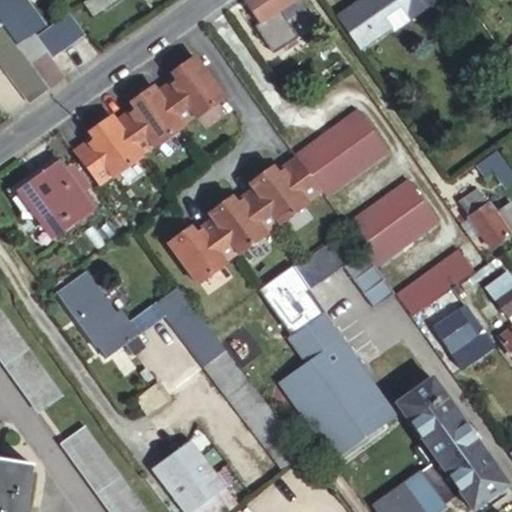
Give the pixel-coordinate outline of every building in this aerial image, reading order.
[(119,0),(93,0),(89,3),(98,15),(119,0)] [(311,9),(304,0),(248,0),(245,3),(282,54),(302,40),(291,24),(311,9)] [(411,23),(394,0),(369,0),(342,20),(364,51),(395,29),(397,33),(411,23)] [(394,0),(411,23),(437,5),(433,0),(394,0)] [(490,0),(467,0),(475,11),(490,0)] [(18,45),(46,85),(51,92),(67,81),(53,62),(88,37),(71,14),(25,40),(18,45)] [(0,63),(26,101),(46,85),(18,45),(10,33),(0,19),(0,63)] [(511,53),(511,24),(494,37),(508,56),(511,53)] [(17,29),(10,33),(18,45),(25,40),(17,29)] [(172,86),(158,96),(182,129),(195,119),(197,121),(224,102),(195,61),(172,77),(175,81),(178,85),(174,88),(172,86)] [(158,96),(154,90),(131,107),(134,111),(137,115),(132,118),(131,115),(117,125),(141,159),(154,149),(156,151),(183,132),(182,129),(158,96)] [(359,114),(296,158),(299,161),(323,195),(326,200),(388,155),(359,114)] [(117,125),(113,120),(90,136),(93,140),(96,144),(91,147),(90,145),(76,155),(101,187),(113,178),(115,181),(142,161),(141,159),(117,125)] [(501,176),(511,190),(511,189),(511,170),(502,158),(485,170),(494,181),(501,176)] [(275,169),(253,186),(257,191),(281,225),(282,227),(310,207),(308,205),(323,195),(299,161),(284,172),(286,174),(281,177),(278,173),(275,169)] [(23,190),(57,236),(91,212),(58,165),(23,190)] [(408,184),(347,228),(377,270),(438,225),(408,184)] [(267,234),(281,225),(257,191),(243,201),(245,204),(240,207),(237,203),(235,199),(212,215),(216,221),(240,254),(242,256),(269,236),(267,234)] [(481,192),(462,206),(495,251),(511,238),(511,207),(499,216),(481,192)] [(240,254),(216,221),(202,230),(204,233),(199,236),(196,232),(194,228),(171,244),(200,285),(228,265),(226,263),(240,254)] [(333,242),(297,267),(313,288),(348,263),(333,242)] [(461,254),(399,300),(413,319),(476,275),(461,254)] [(489,290),(509,319),(511,316),(511,274),(489,290)] [(57,295),(60,300),(88,278),(85,275),(57,295)] [(88,300),(99,292),(88,278),(60,300),(93,341),(94,339),(104,352),(135,330),(132,325),(130,323),(114,335),(99,316),(88,300)] [(173,280),(150,297),(155,305),(179,288),(173,280)] [(179,288),(155,305),(157,308),(163,315),(186,297),(179,288)] [(110,307),(99,292),(88,300),(99,316),(110,307)] [(150,297),(124,315),(130,323),(155,305),(150,297)] [(163,315),(283,473),(306,455),(186,297),(163,315)] [(2,301),(0,302),(0,349),(46,414),(69,397),(2,301)] [(130,323),(124,315),(116,304),(110,307),(99,316),(114,335),(130,323)] [(155,305),(130,323),(132,325),(157,308),(155,305)] [(497,348),(467,306),(431,332),(461,374),(497,348)] [(375,399),(380,395),(322,316),(287,341),(307,367),(288,381),(299,396),(294,400),(338,460),(391,421),(375,399)] [(511,331),(500,340),(511,357),(511,331)] [(432,380),(421,365),(388,389),(400,404),(432,380)] [(441,462),(429,471),(446,495),(458,485),(464,494),(478,511),(511,488),(432,380),(400,404),(441,462)] [(299,396),(288,381),(283,385),(294,400),(299,396)] [(135,406),(147,423),(172,405),(161,388),(135,406)] [(391,421),(396,417),(380,395),(375,399),(391,421)] [(150,511),(92,429),(68,446),(114,511),(150,511)] [(511,437),(503,444),(511,456),(511,437)] [(193,444),(157,472),(187,511),(226,511),(238,503),(193,444)] [(0,511),(29,511),(37,468),(0,462),(0,511)] [(429,471),(377,509),(379,511),(439,511),(449,505),(443,497),(446,495),(429,471)] [(458,485),(446,495),(452,503),(464,494),(458,485)] [(446,495),(443,497),(449,505),(452,503),(446,495)]
